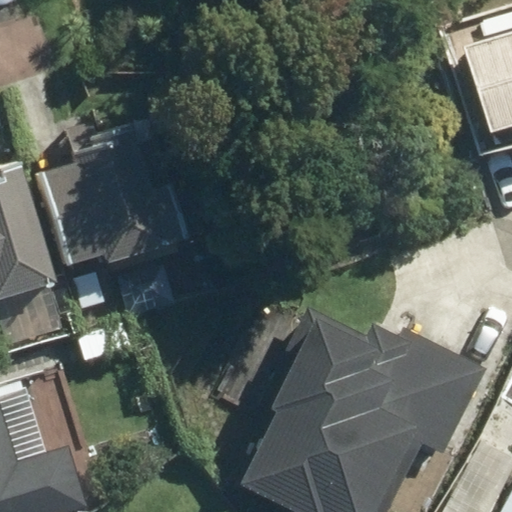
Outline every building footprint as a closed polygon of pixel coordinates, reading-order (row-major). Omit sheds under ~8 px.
[(511,28),(470,41),(503,149),(511,146),(511,28)] [(38,168),(68,264),(104,252),(107,263),(198,234),(180,177),(162,183),(147,133),(38,168)] [(0,179),(0,296),(61,277),(28,171),(0,179)] [(410,357),(315,309),(252,434),(263,440),(244,477),(282,496),(273,511),(416,511),(491,365),(423,331),(410,357)] [(2,398),(0,398),(0,511),(68,511),(90,506),(72,443),(20,458),(2,398)] [(511,511),(511,488),(498,511),(511,511)]
